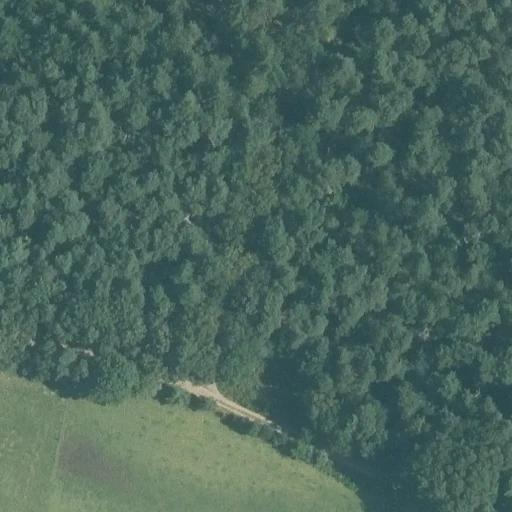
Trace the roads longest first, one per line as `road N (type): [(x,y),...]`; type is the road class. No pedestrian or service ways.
road 1 (track): [(458,511),(205,394),(0,334)]
road 2 (track): [(311,0),(219,335),(212,397)]
